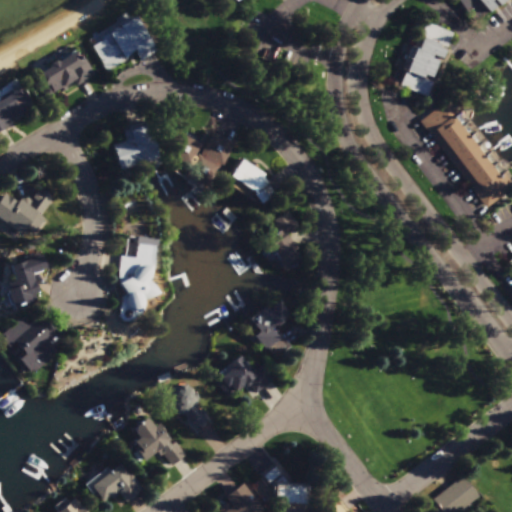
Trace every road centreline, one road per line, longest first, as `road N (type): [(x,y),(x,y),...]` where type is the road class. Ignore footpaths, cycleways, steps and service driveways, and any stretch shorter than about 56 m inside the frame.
road 1 (residential): [(303,405),(327,301),(328,228),(311,177),(271,132),(218,103),(130,98),(0,169)]
road 2 (tertiary): [(364,0),(335,73),(340,125),(364,172),(511,365)]
road 3 (tertiary): [(511,323),(386,159),(363,111),(361,61),(395,0)]
road 4 (residential): [(303,405),(161,511)]
road 5 (residential): [(60,132),(92,208),(78,296)]
road 6 (residential): [(384,509),(511,411)]
road 7 (residential): [(386,511),(303,405)]
